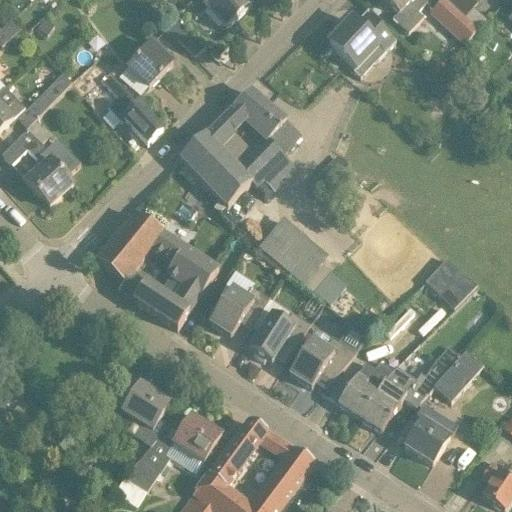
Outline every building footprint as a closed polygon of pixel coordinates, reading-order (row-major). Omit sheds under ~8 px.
[(252,10),(243,0),(199,0),(186,12),(196,23),(207,13),(226,34),(252,10)] [(378,0),(398,18),(393,24),(408,39),(424,22),(419,17),(428,7),(420,0),(419,0),(418,0),(378,0)] [(447,0),(444,4),(464,23),(465,23),(475,12),(479,8),(470,0),(447,0)] [(479,36),(465,23),(464,23),(444,4),(431,18),(456,41),(457,40),(468,50),(479,36)] [(488,24),(475,12),(465,23),(479,36),(488,24)] [(330,50),(333,53),(356,75),(354,77),(361,84),(397,46),(367,18),(369,16),(369,15),(346,39),(343,36),(330,50)] [(175,21),(165,32),(196,62),(206,52),(175,21)] [(0,50),(2,52),(23,33),(14,23),(0,35),(0,50)] [(127,73),(147,92),(149,95),(173,70),(161,58),(166,54),(155,44),(127,73)] [(439,81),(448,70),(439,63),(430,74),(439,81)] [(125,125),(148,151),(163,137),(110,77),(100,85),(117,104),(108,113),(121,128),(125,125)] [(36,106),(46,115),(57,104),(66,95),(73,88),(64,78),(36,106)] [(64,112),(74,103),(66,95),(57,104),(64,112)] [(281,161),(301,140),(250,98),(181,167),(197,183),(222,209),(227,214),(261,182),(274,195),(294,174),(281,161)] [(0,139),(17,123),(26,115),(16,104),(5,113),(0,108),(0,139)] [(51,140),(41,150),(26,135),(1,161),(12,171),(27,155),(36,165),(58,145),(52,139),(51,140)] [(31,171),(36,165),(27,155),(12,171),(27,187),(50,213),(75,190),(52,164),(37,177),(31,171)] [(338,163),(309,191),(323,205),(352,177),(338,163)] [(178,336),(220,273),(199,259),(152,228),(137,219),(100,264),(97,267),(124,290),(119,298),(178,336)] [(448,265),(426,289),(456,316),(478,292),(448,265)] [(245,323),(254,329),(251,334),(272,304),(253,292),(247,301),(233,292),(210,328),(232,342),(245,323)] [(312,330),(293,318),(287,327),(274,318),(251,354),(256,357),(255,360),(265,367),(267,364),(272,368),(285,349),(294,355),(286,368),(286,369),(312,330)] [(325,374),(337,382),(333,387),(334,388),(337,383),(357,360),(333,344),(327,353),(313,344),(290,379),(312,394),(325,374)] [(445,381),(434,393),(452,409),(484,372),(466,356),(445,381)] [(376,375),(365,368),(338,411),(360,425),(386,384),(394,376),(393,376),(381,368),(376,375)] [(360,425),(382,439),(403,406),(416,414),(434,393),(445,381),(432,373),(426,381),(422,378),(416,387),(396,374),(393,376),(394,376),(386,384),(360,425)] [(130,460),(140,466),(172,426),(163,421),(171,410),(140,390),(124,416),(111,407),(89,431),(107,443),(116,430),(139,446),(130,460)] [(0,424),(22,404),(13,393),(0,404),(0,424)] [(19,423),(30,413),(24,406),(13,417),(19,423)] [(438,430),(425,421),(405,453),(432,471),(452,442),(437,432),(438,430)] [(140,466),(124,484),(115,497),(137,511),(139,511),(171,464),(196,480),(202,471),(203,471),(222,442),(191,422),(175,448),(164,441),(173,427),(172,426),(140,466)] [(86,434),(73,423),(63,440),(57,434),(47,446),(66,462),(86,434)] [(252,426),(210,480),(229,494),(263,449),(285,463),(290,457),(267,440),(268,438),(252,426)] [(229,494),(210,480),(185,511),(283,511),(314,473),(292,457),(292,458),(290,457),(285,463),(251,510),(229,494)] [(482,503),(496,511),(506,511),(511,504),(511,473),(504,469),(501,473),(492,467),(481,483),(491,489),(482,503)]
